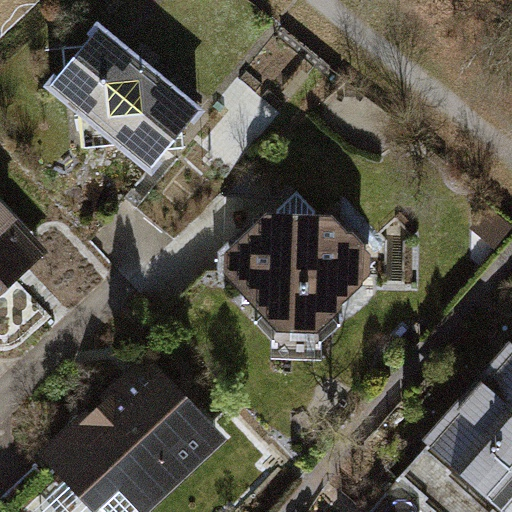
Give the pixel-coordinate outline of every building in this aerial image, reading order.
[(203,108),(101,23),(49,85),(151,170),(203,108)] [(0,283),(40,246),(0,203),(0,283)] [(264,206),(213,259),(275,323),(318,327),(376,261),(332,211),(264,206)] [(493,511),(511,511),(511,338),(418,446),(493,511)] [(145,511),(225,437),(146,353),(41,451),(98,511),(145,511)]
